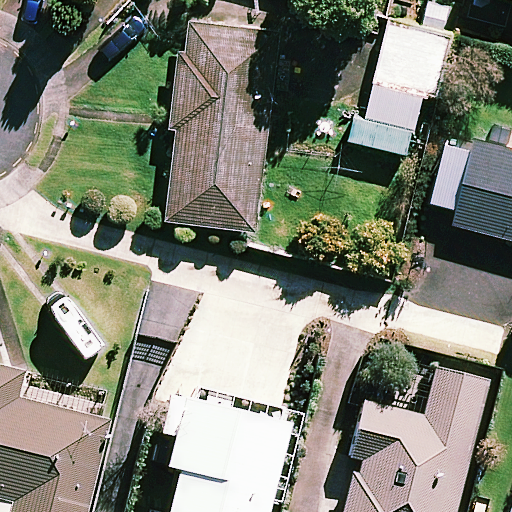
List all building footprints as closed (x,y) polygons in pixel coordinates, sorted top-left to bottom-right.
[(511,0),(476,0),(472,21),(506,30),(511,4),(511,3),(511,0)] [(418,30),(386,26),(369,108),(356,105),(348,146),(410,159),(422,102),(440,106),(455,34),(448,32),(452,10),(423,4),(418,30)] [(280,37),(185,27),(173,133),(179,134),(169,224),(258,234),(280,37)] [(511,154),(475,146),(473,155),(446,148),(432,207),(459,213),(455,230),(511,243),(511,154)] [(454,511),(487,383),(433,369),(419,423),(363,409),(348,467),(358,470),(347,511),(454,511)] [(21,382),(0,376),(0,511),(85,511),(112,410),(69,399),(63,422),(14,410),(21,382)] [(224,421),(181,410),(163,486),(174,489),(168,511),(267,511),(286,436),(224,421)]
